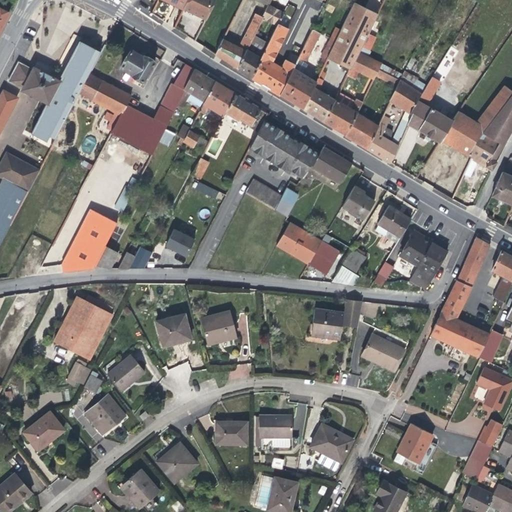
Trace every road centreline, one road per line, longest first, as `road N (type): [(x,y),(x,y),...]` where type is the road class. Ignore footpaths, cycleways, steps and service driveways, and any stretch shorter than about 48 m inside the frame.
road 1 (residential): [(0,287),(170,274),(428,299),(442,289),(475,223)]
road 2 (residential): [(47,511),(153,425),(256,383),(344,392),(377,407),(331,511)]
road 3 (tertiary): [(103,0),(475,223)]
